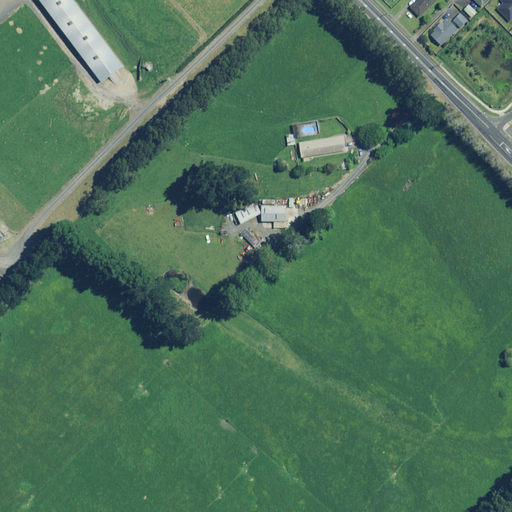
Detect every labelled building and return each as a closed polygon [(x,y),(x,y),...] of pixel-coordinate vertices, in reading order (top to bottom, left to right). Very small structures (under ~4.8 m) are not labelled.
[(120,67),(68,0),(32,0),(97,84),(120,67)] [(435,2),(433,0),(417,0),(410,8),(420,17),(435,2)] [(474,0),(483,8),(491,0),(474,0)] [(511,0),(501,0),(504,3),(498,8),(510,21),(511,19),(511,0)] [(477,13),(469,5),(464,10),(472,17),(477,13)] [(468,20),(461,13),(453,20),(460,27),(468,20)] [(457,29),(448,20),(443,25),(441,22),(434,29),(436,31),(431,36),(441,46),(457,29)] [(296,144),(294,134),(287,135),(288,145),(296,144)] [(346,151),(344,136),(299,143),(302,157),(346,151)] [(261,214),(256,203),(236,213),(241,224),(261,214)] [(286,228),(286,221),(288,222),(288,216),(293,217),(293,206),(262,206),(262,221),(274,221),(274,228),(286,228)] [(240,235),(242,237),(243,236),(254,248),(259,243),(246,230),(240,235)]
